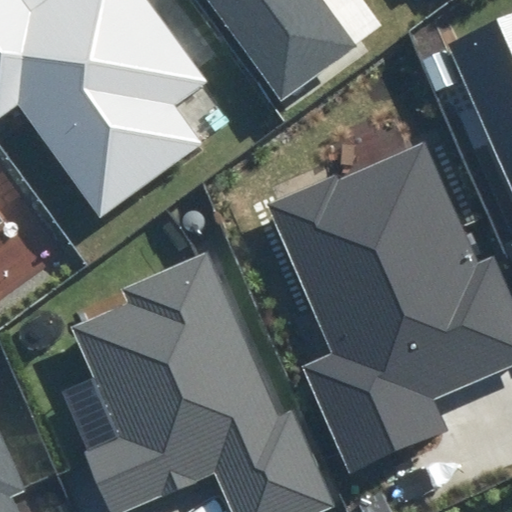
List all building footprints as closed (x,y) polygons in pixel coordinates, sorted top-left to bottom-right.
[(0,0),(0,126),(19,113),(97,222),(205,146),(177,106),(207,85),(145,0),(0,0)] [(196,0),(272,111),(362,50),(327,0),(196,0)] [(511,196),(511,16),(448,43),(511,196)] [(427,141),(269,204),(328,350),(301,361),(343,466),(442,426),(429,395),(511,362),(511,300),(495,259),(477,266),(427,141)] [(190,226),(193,227),(195,227),(198,227),(201,225),(202,223),(203,221),(203,218),(202,215),(200,213),(199,212),(198,212),(195,211),(193,212),(191,213),(189,215),(188,217),(187,219),(188,221),(188,224),(190,226)] [(87,447),(115,511),(122,511),(215,472),(232,511),(321,511),(336,505),(295,410),(280,416),(208,251),(129,285),(137,303),(75,330),(120,433),(87,447)] [(0,511),(21,511),(15,497),(26,492),(0,430),(0,511)]
